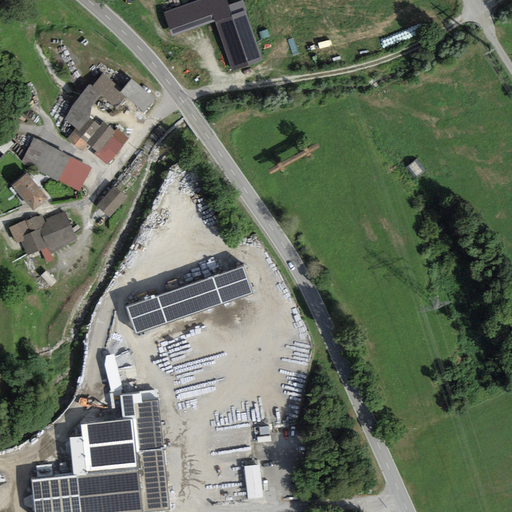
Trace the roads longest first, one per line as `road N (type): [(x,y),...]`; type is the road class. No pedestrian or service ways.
road 1 (secondary): [(408,511),(288,253),(178,96),(86,0)]
road 2 (track): [(181,100),(348,69),(395,54),(498,0)]
